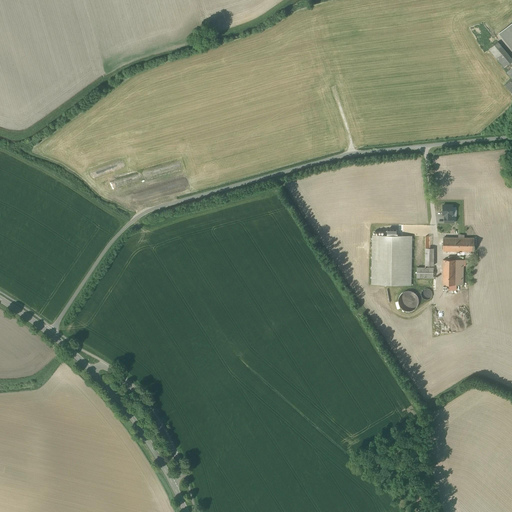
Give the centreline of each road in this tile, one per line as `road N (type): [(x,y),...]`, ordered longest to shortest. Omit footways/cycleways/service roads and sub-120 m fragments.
road 1 (unclassified): [(511,138),(326,159),(139,213),(48,334)]
road 2 (secondary): [(48,334),(127,413),(185,511)]
